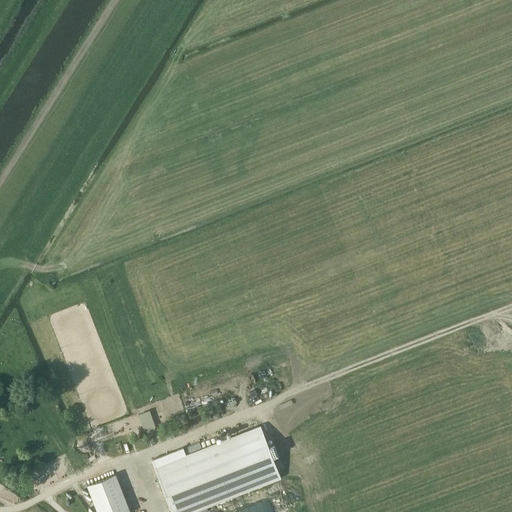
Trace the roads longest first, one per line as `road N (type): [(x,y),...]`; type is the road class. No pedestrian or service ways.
road 1 (track): [(258,406),(511,306)]
road 2 (track): [(0,181),(118,0)]
